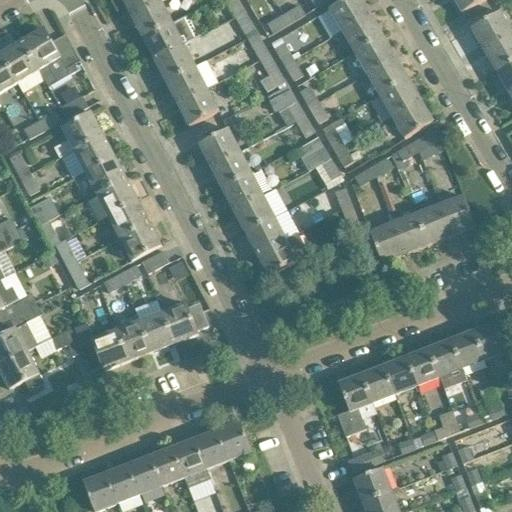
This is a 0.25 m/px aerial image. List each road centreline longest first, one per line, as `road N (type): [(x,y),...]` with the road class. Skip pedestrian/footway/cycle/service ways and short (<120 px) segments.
road 1 (residential): [(269,381),(79,0)]
road 2 (residential): [(4,482),(269,381)]
road 3 (residential): [(269,381),(511,283)]
road 4 (residential): [(511,186),(403,0)]
road 5 (residential): [(320,511),(269,381)]
